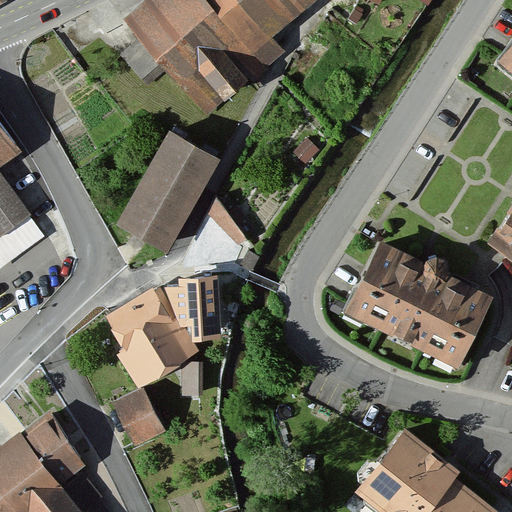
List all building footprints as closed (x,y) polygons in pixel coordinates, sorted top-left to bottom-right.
[(267,62),(213,0),(136,0),(122,12),(204,108),(248,71),(252,75),(267,62)] [(213,0),(267,62),(285,46),(272,31),(308,0),(213,0)] [(136,36),(122,46),(139,69),(152,59),(136,36)] [(511,42),(500,58),(511,66),(511,42)] [(221,147),(169,119),(116,215),(168,244),(221,147)] [(0,168),(22,153),(0,120),(0,168)] [(319,147),(308,137),(295,150),(306,160),(319,147)] [(246,235),(217,192),(209,210),(238,241),(246,235)] [(511,204),(490,241),(511,254),(511,204)] [(30,216),(0,239),(0,265),(3,269),(45,235),(30,216)] [(496,289),(380,232),(344,304),(460,362),(496,289)] [(257,253),(248,249),(241,264),(251,268),(257,253)] [(216,272),(184,273),(186,315),(218,313),(216,272)] [(108,316),(125,343),(117,348),(138,381),(198,345),(160,284),(108,316)] [(205,358),(183,357),(182,391),(203,392),(205,358)] [(135,441),(165,426),(143,383),(113,398),(135,441)] [(46,410),(20,431),(83,511),(84,511),(103,498),(84,474),(79,479),(73,470),(85,461),(46,410)] [(462,475),(403,430),(354,495),(376,511),(493,511),(455,484),(462,475)] [(83,511),(20,431),(0,446),(0,511),(83,511)]
